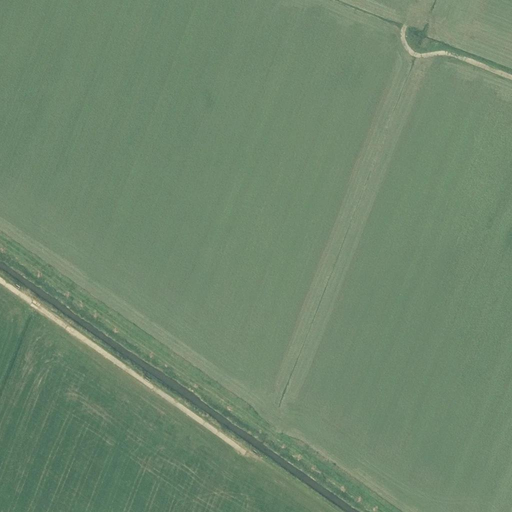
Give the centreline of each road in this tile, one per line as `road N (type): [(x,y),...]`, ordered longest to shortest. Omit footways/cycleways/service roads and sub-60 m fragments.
road 1 (track): [(0,281),(244,454)]
road 2 (track): [(511,78),(450,54),(415,55),(403,37),(407,20)]
